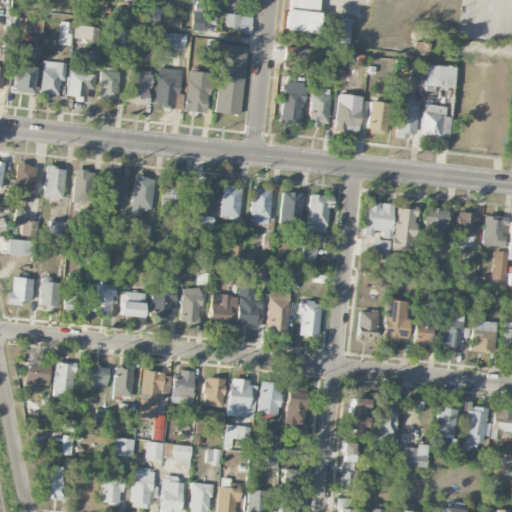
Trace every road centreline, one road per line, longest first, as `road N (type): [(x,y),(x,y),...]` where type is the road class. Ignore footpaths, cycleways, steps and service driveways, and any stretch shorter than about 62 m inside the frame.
road 1 (tertiary): [(511,185),(0,128)]
road 2 (residential): [(511,387),(0,331)]
road 3 (residential): [(321,511),(357,169)]
road 4 (residential): [(254,157),(270,0)]
road 5 (residential): [(0,365),(29,511)]
